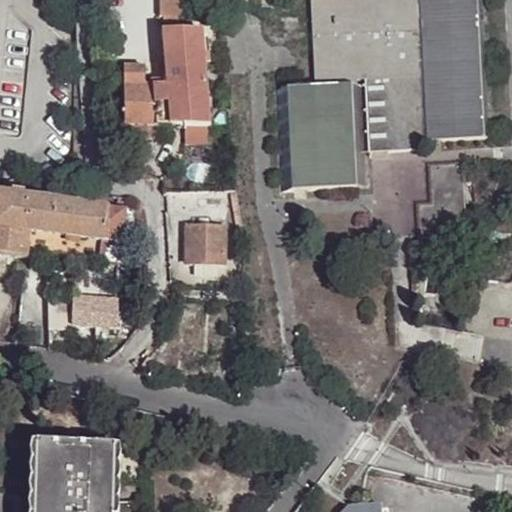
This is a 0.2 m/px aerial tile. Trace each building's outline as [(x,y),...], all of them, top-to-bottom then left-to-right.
[(186,20),(184,0),(156,0),(158,22),(161,21),(182,20),(186,20)] [(385,82),(414,80),(413,34),(411,0),(320,0),(310,0),(314,88),(358,83),(364,83),(385,82)] [(411,0),(413,34),(484,32),(481,0),(411,0)] [(183,34),(182,20),(161,21),(162,34),(183,34)] [(484,32),(413,34),(414,80),(485,80),(484,32)] [(183,34),(162,34),(167,89),(205,88),(201,34),(183,34)] [(123,71),(126,131),(158,131),(154,89),(146,89),(145,70),(123,71)] [(385,82),(388,155),(419,153),(420,146),(487,144),(485,80),(385,82)] [(374,83),(364,83),(369,156),(388,155),(384,82),(374,83)] [(361,191),(358,83),(314,88),(277,89),(281,195),(361,191)] [(209,147),(205,88),(167,89),(154,89),(158,131),(182,131),(182,148),(209,147)] [(158,131),(126,131),(126,142),(159,142),(158,131)] [(418,240),(467,238),(463,163),(429,165),(430,203),(417,204),(418,240)] [(14,198),(0,196),(0,257),(25,261),(31,200),(14,198)] [(126,212),(106,210),(31,200),(25,261),(49,264),(51,238),(123,247),(124,227),(126,212)] [(186,230),(186,268),(223,268),(223,231),(186,230)] [(47,299),(49,351),(73,355),(71,299),(47,299)] [(261,376),(280,380),(282,372),(264,368),(261,376)] [(39,449),(38,511),(113,511),(115,449),(39,449)]
